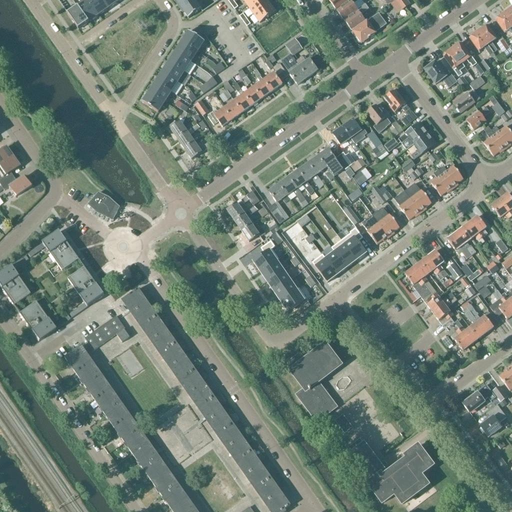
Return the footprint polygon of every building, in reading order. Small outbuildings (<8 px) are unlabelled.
[(88,0),(87,1),(98,17),(108,10),(101,0),(88,0)] [(116,0),(101,0),(108,10),(118,3),(116,0)] [(193,0),(191,0),(180,8),(189,19),(201,11),(193,0)] [(255,0),(247,6),(253,15),(269,3),(266,0),(255,0)] [(336,10),(349,1),(349,0),(348,0),(330,0),(329,1),(336,10)] [(350,2),(337,12),(343,21),(357,11),(353,5),(359,0),(349,0),(349,1),(350,2)] [(398,14),(410,5),(406,0),(397,0),(391,5),(398,14)] [(98,17),(87,1),(77,8),(88,24),(98,17)] [(276,12),(269,3),(253,15),(260,24),(276,12)] [(358,12),(345,22),(351,31),(365,22),(360,16),(369,10),(365,6),(357,11),(358,12)] [(88,24),(77,8),(68,15),(78,31),(88,24)] [(511,23),(505,14),(502,16),(500,16),(497,18),(497,19),(495,20),(505,33),(509,30),(511,34),(511,23)] [(374,35),(375,35),(374,34),(385,26),(377,16),(354,33),(359,39),(358,40),(359,41),(358,42),(360,44),(361,44),(361,45),(366,41),(367,42),(371,39),(372,40),(375,37),(374,35)] [(482,30),(479,33),(494,54),(497,51),(491,43),(497,40),(488,26),(486,28),(485,28),(482,29),(482,30)] [(182,42),(198,53),(204,42),(189,32),(182,42)] [(484,49),(489,56),(494,54),(479,33),(476,35),(474,35),(471,37),(471,38),(469,39),(479,52),(484,49)] [(302,50),(295,40),(286,47),(293,57),(302,50)] [(198,53),(182,42),(175,52),(191,63),(198,53)] [(457,45),(451,49),(462,64),(467,60),(472,68),(476,65),(461,44),(458,47),(457,45)] [(462,75),(456,67),(462,64),(451,49),(446,53),(447,54),(443,57),(458,77),(462,75)] [(169,63),(185,73),(191,63),(175,52),(169,63)] [(272,56),(267,59),(269,62),(272,65),(276,62),(272,56)] [(303,58),(296,63),(308,79),(318,72),(310,61),(306,63),(303,58)] [(486,60),(475,68),(481,76),(492,68),(486,60)] [(162,73),(178,83),(185,73),(169,63),(162,73)] [(290,75),(298,86),(308,79),(296,63),(287,70),(290,75)] [(435,63),(425,71),(435,85),(443,80),(445,82),(444,83),(449,89),(454,86),(457,83),(451,74),(447,77),(442,71),(441,72),(435,63)] [(221,73),(225,70),(220,64),(216,66),(221,73)] [(280,65),(274,69),(279,77),(281,82),(288,76),(280,65)] [(221,73),(216,66),(212,69),(217,76),(221,73)] [(272,93),(263,81),(260,77),(261,77),(257,71),(254,73),(261,83),(254,88),(262,100),(272,93)] [(239,74),(238,75),(242,81),(244,80),(247,78),(242,72),(239,74)] [(155,83),(171,93),(178,83),(162,73),(155,83)] [(263,81),(272,93),(282,86),(274,74),(263,81)] [(469,85),(463,77),(457,82),(463,90),(469,85)] [(484,84),(479,78),(470,86),(474,92),(484,84)] [(149,93),(165,103),(171,93),(155,83),(149,93)] [(203,86),(208,92),(211,89),(207,83),(203,86)] [(244,95),(237,85),(233,87),(240,98),(234,102),(242,114),(252,107),(244,95)] [(208,92),(203,86),(199,89),(204,95),(208,92)] [(244,95),(252,107),(262,100),(254,88),(244,95)] [(412,113),(395,92),(389,96),(389,95),(384,99),(391,108),(391,109),(395,113),(401,108),(408,116),(402,121),(406,127),(416,119),(412,113)] [(453,105),(461,114),(480,100),(474,92),(468,96),(467,94),(453,105)] [(165,103),(149,93),(142,103),(158,114),(165,103)] [(193,103),(197,100),(192,94),(188,97),(193,103)] [(505,114),(493,98),(489,101),(494,107),(492,109),(499,119),(505,114)] [(224,109),(232,121),(242,114),(234,102),(224,109)] [(209,113),(201,103),(195,107),(202,118),(209,113)] [(184,112),(187,108),(180,104),(178,108),(184,112)] [(386,119),(376,106),(366,114),(377,126),(374,128),(379,135),(387,129),(386,127),(390,124),(385,119),(386,119)] [(232,121),(224,109),(214,117),(222,128),(232,121)] [(467,122),(473,131),(486,122),(483,118),(489,114),(486,110),(480,114),(479,113),(467,122)] [(173,121),(170,117),(164,121),(167,125),(173,121)] [(360,131),(353,121),(343,128),(355,144),(355,145),(365,139),(364,137),(367,135),(363,129),(360,131)] [(187,133),(179,122),(169,129),(177,140),(187,133)] [(203,122),(198,125),(203,131),(207,128),(203,122)] [(403,131),(396,123),(392,126),(395,130),(391,133),(395,138),(403,131)] [(428,134),(420,124),(399,140),(407,150),(414,145),(428,134)] [(197,125),(187,133),(177,140),(184,150),(194,143),(189,136),(200,129),(197,125)] [(355,144),(343,128),(333,135),(341,147),(347,143),(350,148),(355,144)] [(496,128),(492,132),(505,149),(511,143),(511,135),(506,128),(500,133),(496,128)] [(494,158),(505,149),(492,132),(487,136),(490,140),(484,145),(494,158)] [(373,133),(368,137),(376,148),(381,144),(373,133)] [(436,145),(428,134),(414,145),(419,151),(411,157),(414,161),(436,145)] [(398,146),(393,139),(384,147),(389,153),(398,146)] [(201,154),(194,143),(184,150),(191,161),(201,154)] [(0,166),(12,158),(5,148),(0,152),(0,166)] [(328,150),(318,157),(327,169),(329,173),(333,177),(343,170),(328,150)] [(337,158),(345,170),(349,167),(355,163),(348,154),(344,157),(343,155),(337,158)] [(308,164),(317,176),(327,169),(318,157),(308,164)] [(0,175),(2,178),(0,179),(0,185),(1,186),(11,179),(8,174),(18,167),(12,158),(0,166),(0,175)] [(410,160),(400,168),(405,174),(415,167),(410,160)] [(308,164),(298,171),(307,183),(312,179),(315,182),(314,183),(319,190),(324,186),(317,176),(308,164)] [(347,172),(345,174),(350,181),(352,179),(352,178),(355,176),(349,167),(345,170),(347,172)] [(444,168),(439,172),(452,189),(463,181),(453,168),(447,173),(444,168)] [(289,178),(297,190),(303,186),(310,196),(314,193),(307,183),(298,171),(289,178)] [(368,180),(361,172),(353,179),(360,187),(368,180)] [(441,198),(452,189),(439,172),(434,176),(437,180),(431,185),(441,198)] [(329,173),(325,175),(330,182),(334,179),(333,177),(329,173)] [(1,186),(4,191),(9,188),(15,198),(32,186),(25,177),(15,184),(11,179),(1,186)] [(289,178),(279,185),(287,197),(293,193),(304,209),(308,206),(297,190),(289,178)] [(269,192),(277,204),(287,197),(279,185),(269,192)] [(415,185),(405,193),(420,213),(431,205),(422,192),(421,193),(415,185)] [(375,187),(370,191),(381,206),(386,202),(383,198),(375,187)] [(358,190),(348,198),(352,203),(362,196),(358,190)] [(254,208),(260,204),(252,193),(241,201),(245,206),(250,202),(254,208)] [(409,222),(420,213),(405,193),(394,201),(400,208),(399,209),(409,222)] [(108,199),(98,194),(89,205),(99,213),(110,218),(116,206),(108,199)] [(511,200),(508,195),(500,201),(511,217),(511,209),(511,210),(511,209),(511,200)] [(504,215),(508,220),(511,217),(500,201),(491,207),(500,219),(504,215)] [(244,215),(237,204),(227,211),(234,222),(244,215)] [(280,225),(288,219),(278,204),(276,205),(275,205),(269,209),(280,225)] [(383,209),(373,217),(388,238),(399,229),(389,216),(389,217),(383,209)] [(234,222),(242,232),(252,225),(244,215),(234,222)] [(377,246),(388,238),(373,217),(362,225),(368,232),(367,233),(377,246)] [(470,223),(482,239),(487,235),(484,230),(487,228),(478,218),(470,223)] [(475,237),(479,241),(482,239),(470,223),(462,229),(471,240),(475,237)] [(252,225),(242,232),(249,243),(259,236),(260,238),(265,234),(261,228),(256,232),(252,225)] [(276,225),(269,230),(273,235),(280,231),(276,225)] [(341,242),(344,246),(356,262),(366,254),(358,243),(363,240),(355,229),(350,233),(351,234),(341,242)] [(455,235),(471,257),(472,257),(476,254),(470,247),(470,248),(466,243),(471,240),(462,229),(455,235)] [(48,241),(55,250),(66,242),(60,232),(48,241)] [(277,233),(271,237),(278,246),(283,242),(277,234),(277,233)] [(471,257),(455,235),(447,241),(456,252),(459,256),(462,254),(467,260),(471,257)] [(45,248),(50,254),(55,250),(48,241),(43,244),(45,248)] [(495,245),(503,254),(508,250),(501,241),(495,245)] [(56,263),(73,251),(66,242),(55,250),(50,254),(56,263)] [(260,273),(277,261),(278,260),(271,250),(275,248),(271,242),(261,249),(265,254),(253,263),(260,273)] [(347,269),(356,262),(344,246),(341,242),(332,249),(335,253),(347,269)] [(43,244),(27,255),(30,258),(45,248),(43,244)] [(56,263),(62,272),(79,260),(73,251),(56,263)] [(428,258),(444,279),(448,276),(444,272),(440,266),(444,263),(436,252),(428,258)] [(325,260),(337,276),(347,269),(335,253),(325,260)] [(322,256),(312,264),(315,268),(327,284),(337,276),(325,260),(322,256)] [(25,257),(10,267),(13,271),(28,261),(25,257)] [(511,257),(502,265),(506,270),(511,266),(511,265),(511,257)] [(428,258),(420,264),(429,275),(433,272),(441,281),(444,279),(428,258)] [(277,261),(260,273),(267,283),(283,271),(277,261)] [(413,269),(436,300),(439,297),(437,293),(433,296),(425,284),(428,282),(425,278),(429,275),(420,264),(413,269)] [(471,282),(483,273),(480,270),(473,275),(466,266),(462,270),(471,282)] [(0,277),(5,285),(17,277),(13,271),(10,267),(0,274),(0,277)] [(450,272),(456,281),(462,276),(455,267),(450,272)] [(91,277),(85,268),(68,280),(74,289),(91,277)] [(429,299),(432,303),(436,300),(413,269),(405,275),(413,287),(416,292),(419,296),(424,303),(429,299)] [(274,293),(290,281),(283,271),(267,283),(274,293)] [(17,277),(5,285),(0,288),(7,298),(23,286),(17,277)] [(81,298),(86,295),(98,286),(91,277),(74,289),(81,298)] [(470,286),(464,278),(460,282),(466,289),(470,286)] [(274,293),(280,303),(297,291),(290,281),(274,293)] [(312,281),(307,284),(311,289),(315,285),(312,281)] [(7,298),(13,307),(30,295),(23,286),(7,298)] [(104,296),(98,286),(86,295),(93,304),(104,296)] [(138,290),(124,300),(273,511),(286,511),(285,510),(290,506),(138,290)] [(299,290),(297,291),(280,303),(288,313),(306,300),(299,290)] [(497,318),(502,314),(507,321),(511,317),(511,310),(502,297),(501,297),(498,292),(493,296),(498,302),(490,308),(497,318)] [(505,294),(502,297),(511,310),(511,294),(510,292),(511,293),(507,297),(505,294)] [(445,299),(445,300),(443,302),(439,297),(436,300),(432,303),(427,306),(433,314),(454,298),(451,294),(445,299)] [(93,304),(86,295),(81,298),(85,305),(88,308),(93,304)] [(433,314),(442,327),(451,320),(450,318),(454,316),(448,308),(457,301),(454,298),(433,314)] [(486,334),(493,328),(490,324),(495,320),(489,313),(484,316),(485,317),(481,321),(477,316),(478,315),(477,313),(476,314),(474,310),(471,305),(473,304),(471,301),(468,303),(464,306),(486,334)] [(42,312),(35,303),(19,315),(25,324),(42,312)] [(85,305),(70,316),(72,319),(88,308),(85,305)] [(474,325),(470,329),(478,340),(486,334),(464,306),(461,309),(466,315),(466,316),(470,323),(471,322),(474,325)] [(32,333),(36,330),(48,321),(42,312),(25,324),(32,333)] [(124,329),(116,318),(89,336),(93,342),(89,346),(93,352),(115,336),(124,329)] [(459,330),(454,324),(451,320),(442,327),(453,341),(454,341),(463,352),(471,346),(459,330)] [(55,331),(48,321),(36,330),(43,339),(55,331)] [(478,340),(470,329),(465,332),(457,322),(454,324),(471,346),(478,340)] [(115,336),(116,335),(121,343),(129,338),(124,330),(124,329),(115,336)] [(43,339),(36,330),(32,333),(38,343),(43,339)] [(89,336),(84,339),(89,346),(93,342),(89,336)] [(447,338),(442,342),(447,349),(453,345),(447,338)] [(296,396),(317,423),(337,408),(318,383),(340,366),(325,346),(304,362),(300,356),(287,365),(292,371),(290,372),(304,391),(296,396)] [(65,358),(66,361),(172,511),(194,511),(81,351),(83,349),(81,347),(65,358)] [(511,371),(510,369),(499,378),(510,392),(511,390),(511,371)] [(487,387),(463,405),(470,414),(484,403),(483,402),(488,398),(491,402),(496,399),(487,387)] [(499,387),(494,392),(502,402),(507,398),(499,387)] [(497,407),(487,415),(490,420),(480,427),(488,438),(501,428),(498,425),(506,419),(497,407)] [(343,416),(336,421),(344,433),(351,427),(343,416)] [(363,445),(362,446),(359,441),(344,454),(350,461),(355,457),(373,481),(368,485),(382,504),(394,495),(402,505),(428,486),(420,475),(432,466),(418,447),(405,457),(407,459),(386,475),(363,445)] [(493,458),(504,472),(509,469),(498,454),(493,458)]
